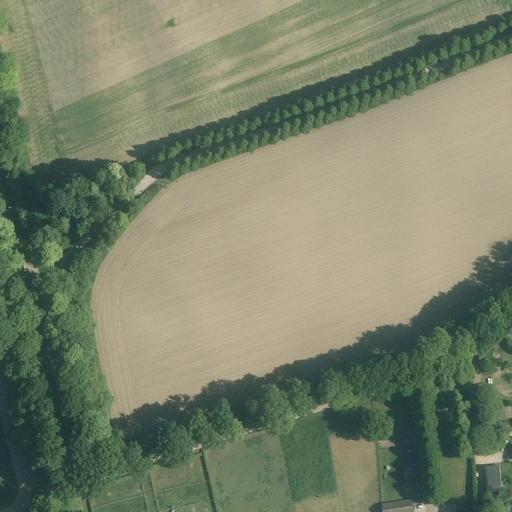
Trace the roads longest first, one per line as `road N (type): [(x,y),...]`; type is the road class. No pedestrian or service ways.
road 1 (track): [(71,487),(412,383),(469,360),(511,324)]
road 2 (secondary): [(77,511),(0,196)]
